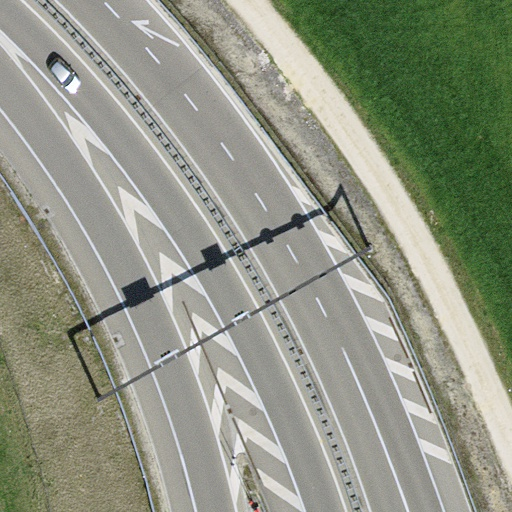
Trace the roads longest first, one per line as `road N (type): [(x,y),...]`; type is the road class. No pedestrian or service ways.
road 1 (motorway): [(0,8),(112,125),(191,236),(289,426),(320,511)]
road 2 (motorway): [(408,511),(298,259),(213,132),(101,0)]
road 3 (track): [(256,0),(387,182),(511,435)]
road 4 (motorway): [(0,77),(132,289),(169,374),(212,511)]
